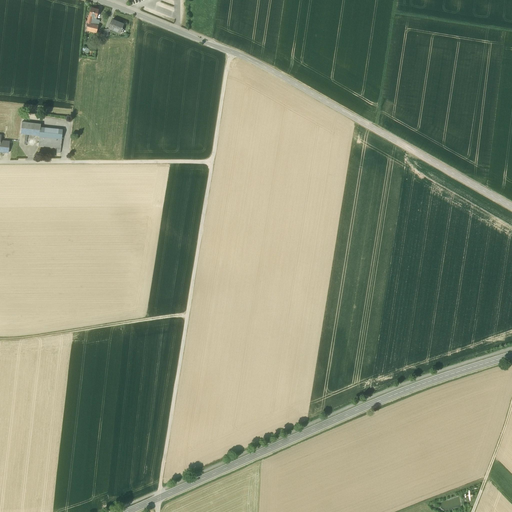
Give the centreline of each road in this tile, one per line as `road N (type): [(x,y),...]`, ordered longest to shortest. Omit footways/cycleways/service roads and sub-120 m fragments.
road 1 (unclassified): [(511,206),(273,72),(111,4)]
road 2 (secondary): [(127,511),(385,398),(511,355)]
road 3 (track): [(211,162),(158,498)]
road 4 (track): [(511,31),(394,13),(376,130)]
road 5 (track): [(187,315),(0,340)]
